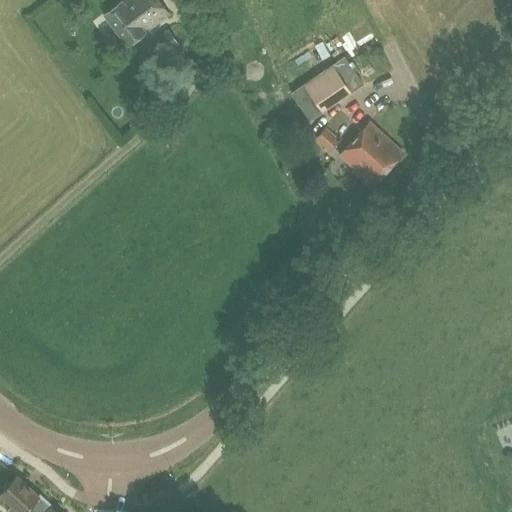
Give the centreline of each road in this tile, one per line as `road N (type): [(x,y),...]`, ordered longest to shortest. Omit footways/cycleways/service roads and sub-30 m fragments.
road 1 (tertiary): [(113,460),(164,451),(211,421),(511,85)]
road 2 (tertiary): [(0,413),(32,440),(113,460)]
